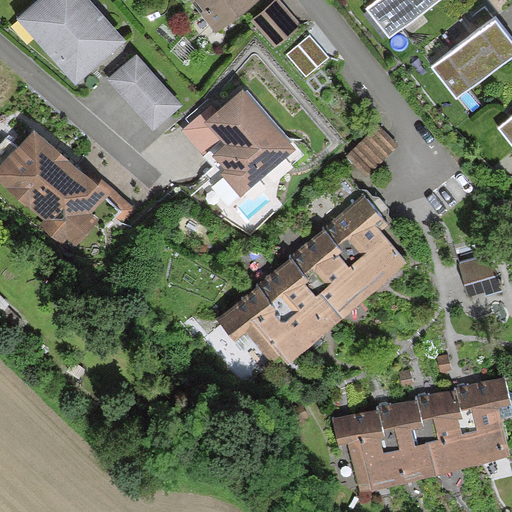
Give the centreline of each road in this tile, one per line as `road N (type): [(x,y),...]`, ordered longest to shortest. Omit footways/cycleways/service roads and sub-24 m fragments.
road 1 (residential): [(309,0),(443,166)]
road 2 (residential): [(0,45),(159,174)]
